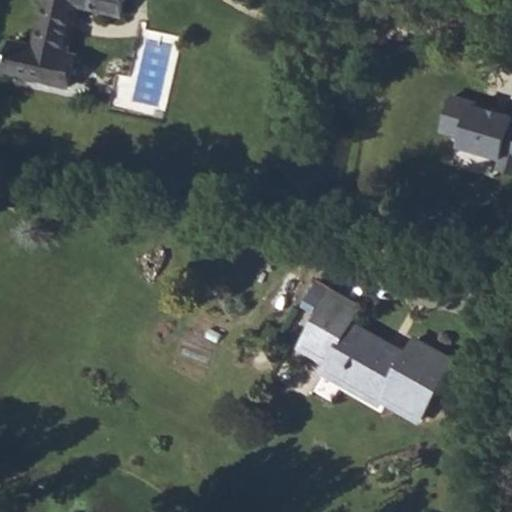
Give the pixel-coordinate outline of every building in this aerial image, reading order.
[(72,88),(79,57),(70,54),(81,7),(125,16),(128,0),(46,0),(37,46),(14,41),(6,74),(72,88)] [(455,92),(445,127),(471,134),(467,147),(500,157),(495,173),(511,178),(511,109),(455,92)] [(333,289),(318,280),(303,307),(313,313),(317,306),(323,309),(333,289)] [(330,361),(346,369),(340,379),(382,403),(386,397),(422,419),(455,360),(418,338),(409,353),(407,356),(388,344),(390,342),(353,321),(361,306),(333,289),(323,309),(303,345),(330,361)] [(388,344),(407,356),(409,353),(390,342),(388,344)] [(340,379),(346,369),(330,361),(325,371),(340,379)]
